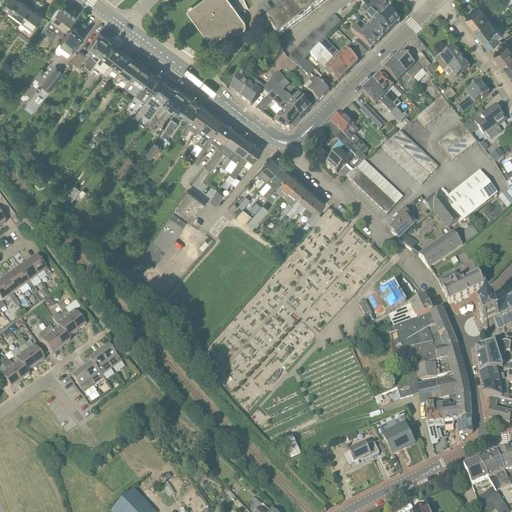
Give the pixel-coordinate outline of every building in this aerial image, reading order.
[(20,0),(18,0),(18,1),(16,0),(8,0),(4,7),(10,12),(22,20),(31,8),(20,0)] [(244,20),(234,6),(228,0),(209,0),(207,2),(203,5),(202,5),(200,6),(198,7),(196,8),(194,10),(194,12),(193,14),(194,16),(194,18),(195,19),(197,21),(198,22),(201,23),(204,28),(207,32),(208,36),(210,39),(212,43),(213,43),(218,49),(223,44),(218,39),(231,30),(232,31),(234,32),(235,33),(237,33),(239,32),(241,32),(242,31),(244,29),(245,27),(245,25),(245,23),(245,22),(244,20)] [(307,15),(295,0),(294,0),(266,22),(277,38),(307,15)] [(295,0),(307,15),(327,0),(295,0)] [(391,30),(368,8),(362,1),(358,6),(374,22),(367,28),(380,41),(391,30)] [(385,11),(375,1),(368,8),(391,30),(399,22),(387,9),(385,11)] [(66,31),(75,18),(60,7),(42,30),(51,37),(50,39),(52,40),(61,28),(66,31)] [(473,28),(487,17),(479,7),(466,18),(473,28)] [(34,29),(43,16),(31,8),(22,20),(34,29)] [(337,27),(342,23),(334,15),(329,20),(337,27)] [(482,40),(496,29),(487,17),(473,28),(482,40)] [(337,27),(329,20),(325,24),(332,32),(337,27)] [(332,32),(325,24),(320,28),(328,36),(332,32)] [(73,52),(84,36),(72,27),(60,43),(73,52)] [(380,41),(367,28),(362,33),(355,27),(351,31),(360,39),(353,46),(364,56),(370,50),(371,50),(380,41)] [(482,40),(489,48),(500,39),(498,37),(502,34),(498,27),(496,29),(482,40)] [(328,36),(320,28),(316,32),(324,40),(328,36)] [(262,41),(267,35),(263,31),(258,37),(262,41)] [(324,40),(316,32),(315,31),(310,35),(320,44),(324,40)] [(94,66),(112,41),(100,32),(90,46),(92,48),(88,53),(92,56),(85,66),(82,70),(87,74),(94,65),(94,66)] [(320,44),(310,35),(306,39),(316,49),(319,45),(320,44)] [(421,53),(426,49),(417,38),(411,44),(421,53)] [(316,49),(306,39),(302,44),(311,53),(316,49)] [(364,56),(353,46),(347,52),(345,50),(340,56),(324,40),(320,44),(319,45),(348,73),(358,63),(357,63),(364,56)] [(116,46),(117,44),(112,41),(94,66),(103,72),(120,49),(116,46)] [(511,45),(509,42),(493,54),(501,64),(511,56),(511,45)] [(311,53),(302,44),(298,48),(307,57),(310,54),(311,53)] [(421,53),(411,44),(407,49),(416,58),(421,53)] [(339,82),(348,73),(319,45),(316,49),(311,53),(310,54),(317,61),(322,56),(330,65),(326,69),(339,82)] [(307,57),(298,48),(294,52),(303,61),(305,60),(307,57)] [(125,52),(121,49),(120,49),(103,72),(108,76),(113,70),(118,74),(120,69),(121,69),(130,56),(129,56),(130,54),(126,51),(125,52)] [(394,62),(406,74),(411,80),(422,70),(418,65),(417,63),(416,58),(407,49),(394,62)] [(444,73),(445,72),(462,59),(454,49),(445,56),(444,54),(434,61),(444,73)] [(71,63),(77,67),(85,56),(79,52),(71,63)] [(303,61),(294,52),(287,58),(298,66),(303,61)] [(418,65),(425,59),(421,53),(416,58),(417,63),(418,65)] [(134,57),(133,59),(130,56),(121,69),(120,69),(118,74),(113,80),(118,83),(117,84),(123,87),(126,82),(127,82),(131,77),(133,78),(142,65),(139,63),(140,61),(134,57)] [(510,76),(511,74),(511,56),(501,64),(510,76)] [(461,76),(469,69),(462,59),(445,72),(449,78),(448,79),(453,85),(462,78),(461,76)] [(314,69),(305,60),(303,61),(298,66),(299,66),(308,76),(314,69)] [(397,83),(401,79),(406,74),(394,62),(384,71),(397,83)] [(135,96),(152,72),(142,65),(133,78),(128,85),(133,89),(130,92),(135,96)] [(42,86),(50,92),(63,74),(55,68),(41,86),(42,86)] [(159,75),(156,75),(152,72),(135,96),(145,103),(153,93),(163,80),(161,79),(161,76),(159,75)] [(269,95),(272,92),(278,86),(285,79),(278,72),(270,80),(271,81),(264,87),(255,80),(254,81),(241,98),(251,106),(261,93),(260,92),(262,90),(269,95)] [(241,98),(254,81),(244,73),(240,78),(230,90),(241,98)] [(398,100),(390,91),(393,87),(381,74),(372,83),(384,96),(393,105),(398,101),(398,100)] [(318,102),(329,92),(314,77),(310,82),(314,86),(308,92),(318,102)] [(174,88),(172,87),(163,80),(153,93),(145,103),(143,107),(148,110),(155,101),(159,104),(163,99),(165,100),(174,88)] [(416,85),(411,80),(407,84),(412,90),(417,86),(416,85)] [(391,113),(395,108),(393,105),(384,96),(372,83),(363,93),(375,105),(379,101),(391,113)] [(464,114),(489,94),(480,84),(466,94),(469,98),(458,107),(464,114)] [(34,112),(50,92),(42,86),(27,106),(34,112)] [(318,102),(308,92),(306,89),(292,103),(291,100),(278,86),(272,92),(301,120),(318,102)] [(177,112),(188,97),(175,87),(174,88),(165,100),(145,126),(151,130),(166,110),(166,106),(167,105),(176,112),(177,112)] [(447,101),(447,102),(456,96),(451,89),(441,96),(446,102),(447,101)] [(291,130),(301,120),(272,92),(269,95),(255,109),(261,113),(272,101),(284,113),(275,123),(285,130),(288,131),(291,130)] [(200,105),(188,97),(177,112),(176,112),(166,125),(167,126),(162,132),(167,136),(183,115),(190,120),(200,105)] [(449,107),(441,98),(437,102),(444,111),(449,107)] [(398,101),(393,105),(395,108),(396,109),(401,104),(398,101)] [(444,111),(437,102),(432,106),(440,115),(444,111)] [(58,105),(50,104),(49,114),(57,115),(58,105)] [(196,133),(197,132),(210,113),(200,105),(190,120),(181,132),(186,136),(190,129),(196,133)] [(379,131),(385,125),(366,105),(360,111),(379,131)] [(440,115),(432,106),(426,111),(434,120),(440,115)] [(505,122),(502,118),(503,117),(496,107),(476,122),(473,118),(464,125),(467,129),(475,123),(483,134),(486,133),(491,139),(501,132),(498,127),(505,122)] [(434,120),(426,111),(421,115),(429,124),(434,120)] [(196,156),(221,122),(210,113),(197,132),(202,137),(195,146),(191,143),(187,149),(191,152),(196,156)] [(359,131),(342,114),(332,123),(342,133),(360,151),(365,147),(354,136),(359,131)] [(429,124),(421,115),(417,118),(424,128),(429,124)] [(223,142),(232,131),(221,122),(196,156),(192,161),(197,165),(204,156),(202,155),(211,143),(219,148),(223,142)] [(470,134),(462,124),(456,128),(464,138),(470,134)] [(464,138),(456,128),(452,132),(459,141),(464,138)] [(332,135),(327,130),(323,134),(328,139),(332,135)] [(232,131),(223,142),(233,149),(242,137),(232,131)] [(397,146),(405,137),(400,132),(391,140),(397,146)] [(459,141),(452,132),(447,135),(454,145),(459,141)] [(337,176),(337,175),(350,162),(345,158),(350,152),(355,157),(360,151),(342,133),(336,138),(340,142),(331,151),(331,155),(334,158),(326,166),(337,176)] [(477,143),(470,134),(464,138),(471,147),(477,143)] [(454,145),(447,135),(442,139),(450,149),(454,145)] [(238,163),(252,144),(242,137),(233,149),(220,167),(224,169),(231,159),(238,163)] [(401,150),(409,141),(405,137),(397,146),(401,150)] [(471,147),(464,138),(459,141),(467,151),(471,147)] [(450,149),(442,139),(438,143),(445,152),(450,149)] [(388,155),(397,146),(391,140),(381,148),(388,155)] [(405,153),(413,145),(409,141),(401,150),(405,153)] [(467,151),(459,141),(454,145),(462,155),(467,151)] [(154,142),(146,153),(151,157),(159,146),(154,142)] [(249,169),(262,150),(252,144),(238,163),(229,175),(234,179),(244,165),(249,169)] [(409,157),(417,149),(413,145),(405,153),(409,157)] [(462,155),(454,145),(450,149),(457,158),(462,155)] [(401,150),(397,146),(388,155),(393,159),(401,150)] [(495,163),(506,153),(501,146),(489,156),(495,163)] [(414,161),(422,153),(417,149),(409,157),(414,161)] [(457,158),(450,149),(445,152),(452,162),(457,158)] [(222,153),(218,150),(204,168),(210,172),(223,154),(222,153)] [(397,163),(405,153),(401,150),(393,159),(397,163)] [(31,167),(38,159),(31,153),(24,161),(31,167)] [(401,167),(409,157),(405,153),(397,163),(401,167)] [(418,165),(426,156),(422,153),(414,161),(418,165)] [(422,169),(430,160),(426,156),(418,165),(422,169)] [(405,170),(414,161),(409,157),(401,167),(405,170)] [(271,176),(281,166),(271,158),(258,173),(262,176),(265,171),(271,176)] [(426,173),(435,164),(430,160),(422,169),(426,173)] [(418,165),(414,161),(405,170),(410,174),(418,165)] [(361,175),(369,166),(364,162),(355,170),(361,175)] [(431,177),(439,168),(435,164),(426,173),(431,177)] [(422,169),(418,165),(410,174),(414,178),(422,169)] [(274,191),(290,174),(281,166),(271,176),(267,182),(270,185),(263,194),(268,198),(274,191)] [(365,179),(373,170),(369,166),(361,175),(365,179)] [(418,182),(426,173),(422,169),(414,178),(418,182)] [(353,183),(361,175),(355,170),(346,177),(353,183)] [(369,183),(377,174),(373,170),(365,179),(369,183)] [(49,184),(55,177),(48,171),(42,177),(49,184)] [(460,223),(497,193),(480,172),(449,197),(444,201),(446,204),(435,212),(449,229),(459,221),(460,223)] [(422,186),(431,177),(426,173),(418,182),(422,186)] [(289,192),(299,181),(290,174),(274,191),(278,194),(280,192),(285,197),(289,192)] [(374,187),(381,178),(377,174),(369,183),(374,187)] [(365,179),(361,175),(353,183),(357,187),(365,179)] [(378,191),(386,182),(381,178),(374,187),(378,191)] [(362,191),(369,183),(365,179),(357,187),(362,191)] [(307,188),(303,184),(299,181),(289,192),(296,197),(294,199),(293,198),(288,204),(284,208),(288,211),(307,188)] [(382,195),(390,186),(386,182),(378,191),(382,195)] [(59,183),(54,188),(61,193),(65,188),(59,183)] [(366,195),(374,187),(369,183),(362,191),(366,195)] [(386,199),(394,190),(390,186),(382,195),(386,199)] [(370,199),(378,191),(374,187),(366,195),(370,199)] [(302,212),(316,196),(307,188),(288,211),(286,213),(290,216),(300,204),(299,203),(301,201),(307,206),(302,212)] [(80,202),(87,194),(82,190),(76,198),(80,202)] [(391,202),(398,194),(394,190),(386,199),(391,202)] [(444,201),(449,197),(443,190),(425,204),(432,215),(435,212),(446,204),(444,201)] [(210,201),(217,206),(224,195),(217,191),(210,201)] [(382,195),(378,191),(370,199),(374,203),(382,195)] [(70,202),(75,196),(70,192),(66,198),(70,202)] [(205,204),(200,201),(188,192),(171,214),(185,224),(186,222),(190,224),(198,214),(205,204)] [(395,206),(403,198),(398,194),(391,202),(395,206)] [(386,199),(382,195),(374,203),(378,207),(386,199)] [(317,214),(326,204),(316,196),(302,212),(310,218),(306,223),(302,227),(308,232),(312,227),(312,228),(321,218),(317,214)] [(383,211),(391,202),(386,199),(378,207),(383,211)] [(242,202),(238,206),(242,210),(246,205),(242,202)] [(249,210),(254,214),(261,207),(256,202),(249,210)] [(387,215),(395,206),(391,202),(383,211),(387,215)] [(245,225),(252,230),(268,212),(262,207),(245,225)] [(399,240),(405,234),(413,227),(408,221),(411,218),(404,210),(393,221),(396,224),(390,231),(399,240)] [(171,214),(142,255),(155,265),(185,224),(171,214)] [(103,231),(99,227),(94,227),(90,231),(98,240),(103,236),(103,231)] [(462,234),(468,242),(478,234),(472,227),(462,234)] [(399,240),(398,241),(412,251),(417,243),(405,234),(399,240)] [(463,246),(468,242),(462,234),(457,239),(453,234),(419,257),(428,269),(463,246)] [(118,246),(114,251),(122,258),(126,253),(118,246)] [(27,263),(37,277),(44,272),(48,277),(51,275),(47,270),(46,271),(36,257),(27,263)] [(30,282),(37,277),(27,263),(18,270),(32,289),(33,287),(34,287),(30,282)] [(30,290),(32,289),(18,270),(9,276),(19,290),(26,285),(30,290)] [(136,281),(140,278),(133,270),(129,273),(136,281)] [(449,304),(485,287),(479,275),(461,284),(455,273),(439,282),(449,304)] [(12,295),(19,290),(9,276),(0,282),(14,301),(16,300),(12,295)] [(12,302),(14,301),(0,282),(0,300),(1,302),(9,297),(12,302)] [(391,311),(405,304),(394,285),(380,292),(380,293),(370,299),(378,312),(383,309),(386,314),(391,311)] [(48,295),(44,288),(39,292),(43,298),(48,295)] [(511,289),(483,303),(486,308),(483,310),(484,313),(481,315),(480,314),(477,315),(485,331),(488,329),(487,328),(494,325),(498,334),(511,326),(511,289)] [(51,298),(46,301),(50,308),(55,305),(51,298)] [(414,320),(433,313),(426,298),(411,305),(394,313),(398,322),(399,325),(414,320)] [(371,314),(372,313),(365,301),(359,305),(366,317),(367,316),(371,314)] [(69,315),(65,310),(66,310),(62,305),(59,307),(62,312),(76,332),(85,326),(75,312),(69,315)] [(399,356),(415,353),(417,364),(437,360),(436,349),(457,346),(445,316),(442,310),(433,313),(414,320),(399,325),(394,326),(399,356)] [(68,338),(76,332),(62,312),(58,315),(62,320),(58,324),(56,325),(59,328),(62,333),(63,332),(68,338)] [(47,328),(46,329),(43,324),(39,327),(43,332),(43,331),(47,336),(41,340),(51,355),(61,348),(47,328)] [(68,338),(63,332),(62,333),(59,328),(54,331),(50,326),(47,328),(61,348),(70,341),(68,338)] [(2,333),(6,339),(11,335),(7,330),(2,333)] [(25,344),(25,345),(26,344),(22,338),(17,342),(21,347),(25,344)] [(509,370),(511,370),(511,363),(501,365),(499,357),(505,355),(504,352),(509,350),(510,342),(506,341),(495,344),(478,349),(476,354),(480,376),(480,377),(503,370),(509,370)] [(21,347),(35,366),(44,360),(34,346),(28,350),(25,345),(25,344),(21,347)] [(99,351),(112,369),(122,362),(109,344),(99,351)] [(437,360),(449,358),(460,357),(459,356),(457,346),(436,349),(437,360)] [(16,348),(11,352),(18,362),(21,367),(22,366),(27,372),(35,366),(21,347),(17,349),(16,348)] [(103,376),(112,369),(99,351),(89,359),(91,362),(103,376)] [(460,357),(449,358),(453,373),(452,373),(454,379),(466,378),(460,357)] [(29,376),(27,372),(22,366),(21,367),(18,362),(13,366),(9,360),(6,363),(20,382),(29,376)] [(105,379),(103,376),(91,362),(82,369),(94,387),(105,379)] [(10,389),(20,382),(6,363),(2,365),(6,371),(0,375),(10,389)] [(416,366),(418,380),(438,377),(436,363),(416,366)] [(85,394),(94,387),(82,369),(72,376),(85,394)] [(506,382),(511,383),(511,376),(509,376),(509,370),(503,370),(480,377),(482,386),(490,383),(499,381),(504,381),(506,382)] [(418,384),(418,380),(413,381),(409,382),(405,384),(397,388),(400,399),(420,393),(421,405),(443,398),(444,399),(455,396),(456,398),(470,396),(466,378),(454,379),(418,384)] [(510,400),(506,382),(504,381),(499,381),(490,383),(482,386),(484,396),(491,397),(510,400)] [(459,419),(472,418),(470,396),(456,398),(455,396),(444,399),(445,401),(450,402),(450,404),(450,406),(458,406),(459,419)] [(511,400),(510,400),(491,397),(488,420),(510,425),(511,420),(511,414),(511,400)] [(431,427),(444,426),(442,404),(425,405),(427,422),(426,422),(431,442),(438,440),(436,429),(434,429),(431,429),(431,427)] [(450,406),(450,404),(446,404),(442,404),(444,426),(454,425),(453,420),(458,419),(459,419),(458,406),(450,406)] [(463,435),(473,434),(472,418),(459,419),(458,419),(459,433),(463,433),(463,435)] [(412,436),(408,427),(405,423),(396,427),(397,430),(384,436),(393,455),(401,451),(399,447),(413,440),(411,437),(412,436)] [(346,436),(348,443),(359,439),(356,432),(346,436)] [(295,436),(285,440),(293,459),(303,455),(295,436)] [(363,463),(379,455),(373,443),(366,446),(365,444),(348,452),(354,464),(361,461),(363,463)] [(511,449),(498,453),(510,484),(511,483),(511,449)] [(488,457),(497,475),(501,487),(510,484),(498,453),(497,453),(488,457)] [(491,477),(497,475),(488,457),(478,461),(492,484),(495,490),(500,488),(496,478),(492,480),(491,477)] [(472,486),(488,479),(478,461),(464,467),(472,486)] [(157,511),(137,490),(113,511),(157,511)] [(496,511),(502,511),(507,508),(497,493),(489,500),(495,510),(496,511)] [(493,511),(495,510),(489,500),(486,503),(484,504),(490,511),(493,511)]
